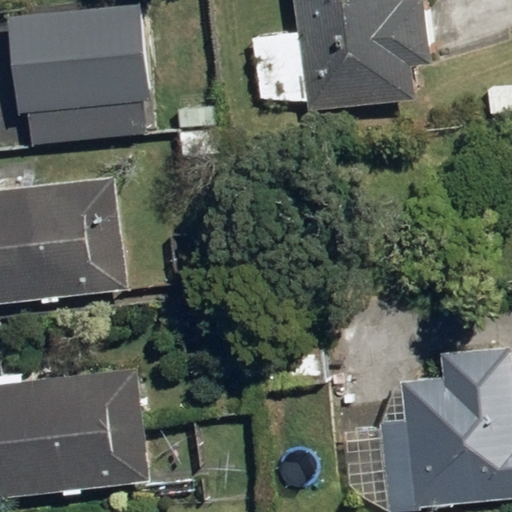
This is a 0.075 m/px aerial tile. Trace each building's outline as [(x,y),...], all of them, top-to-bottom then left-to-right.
[(164,0),(19,0),(34,140),(178,125),(164,0)] [(311,0),(314,20),(261,28),(271,94),(347,83),(349,99),(433,87),(429,57),(457,53),(449,0),(311,0)] [(232,94),(194,96),(197,151),(236,149),(232,94)] [(0,489),(171,472),(160,360),(0,376),(0,293),(152,279),(141,168),(0,181),(0,489)] [(395,371),(397,502),(511,495),(511,339),(466,342),(467,367),(395,371)]
